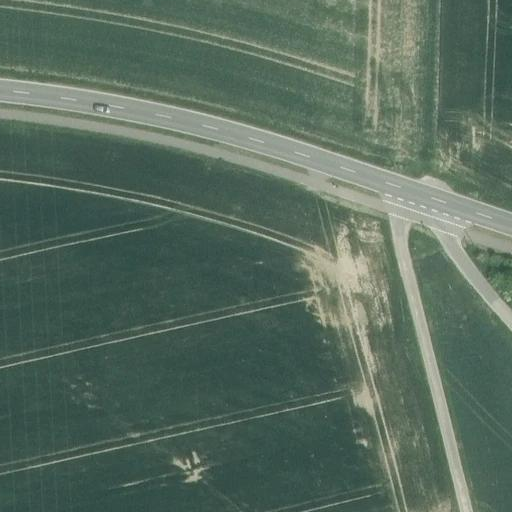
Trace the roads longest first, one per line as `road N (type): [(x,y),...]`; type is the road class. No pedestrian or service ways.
road 1 (tertiary): [(0,91),(243,137),(394,188)]
road 2 (unclassified): [(394,188),(511,321)]
road 3 (tertiary): [(394,188),(511,226)]
